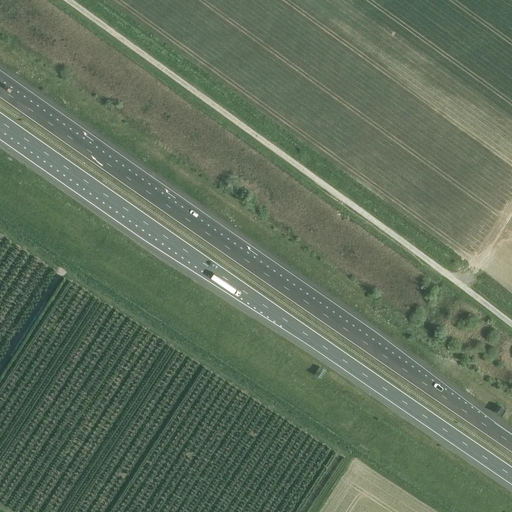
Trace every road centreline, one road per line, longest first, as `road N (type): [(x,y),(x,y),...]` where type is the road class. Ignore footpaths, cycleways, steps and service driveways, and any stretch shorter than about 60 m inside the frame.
road 1 (motorway): [(511,444),(0,89)]
road 2 (motorway): [(0,120),(511,475)]
road 3 (unclassified): [(511,323),(67,0)]
